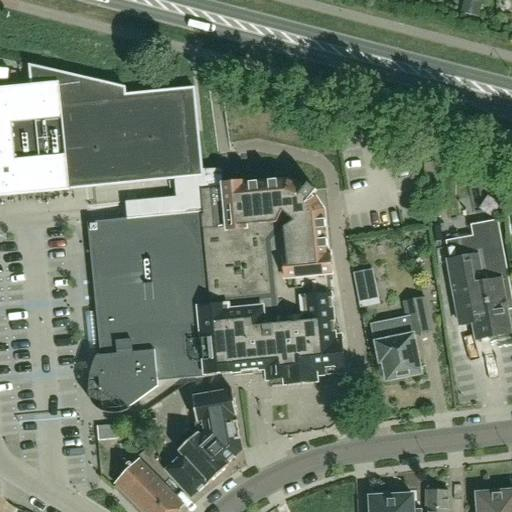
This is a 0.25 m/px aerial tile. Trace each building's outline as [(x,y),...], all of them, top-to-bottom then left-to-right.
[(10,194),(10,196),(24,194),(93,188),(179,179),(194,178),(203,177),(195,89),(126,96),(125,89),(126,88),(31,66),(30,66),(32,87),(0,90),(0,110),(1,110),(7,175),(3,175),(4,185),(5,195),(10,194)] [(322,209),(320,206),(317,201),(313,197),(317,192),(309,185),(305,190),(302,188),(297,185),(291,184),(285,183),(279,183),(244,187),(244,183),(242,184),(228,185),(226,185),(224,169),(208,171),(204,172),(206,190),(203,190),(203,195),(205,216),(129,223),(93,226),(101,313),(104,348),(105,351),(106,357),(107,369),(108,384),(104,388),(103,395),(103,398),(104,401),(107,406),(112,410),(118,411),(124,410),(129,407),(157,386),(156,380),(220,373),(231,372),(267,369),(268,382),(285,380),(286,386),(318,383),(317,377),(326,376),(326,377),(337,376),(337,375),(345,374),(342,337),(336,338),(330,275),(333,275),(333,273),(331,259),(331,257),(328,257),(325,222),(324,217),(323,213),(322,209)] [(181,190),(195,187),(194,178),(179,179),(181,190)] [(447,242),(450,261),(462,328),(476,325),(478,340),(511,334),(508,311),(511,309),(511,297),(498,221),(471,226),(473,237),(447,242)] [(387,382),(421,375),(414,336),(432,333),(425,300),(405,304),(408,320),(392,323),(393,328),(374,332),(380,364),(384,363),(387,382)] [(497,337),(450,345),(461,404),(510,396),(508,382),(511,381),(511,343),(499,346),(497,337)] [(179,452),(182,456),(165,472),(192,500),(209,484),(209,485),(229,467),(227,465),(243,452),(241,440),(236,417),(237,417),(233,391),(193,397),(197,423),(202,423),(204,433),(200,437),(198,435),(179,452)] [(119,440),(118,425),(97,427),(99,442),(119,440)] [(116,483),(144,511),(180,511),(184,508),(139,461),(116,483)] [(511,511),(511,490),(478,493),(479,511),(511,511)] [(451,511),(450,511),(450,493),(428,492),(427,511),(451,511)] [(425,511),(414,511),(414,497),(397,498),(390,499),(389,499),(388,499),(385,496),(376,496),(373,499),(371,500),(371,511),(425,511)]
